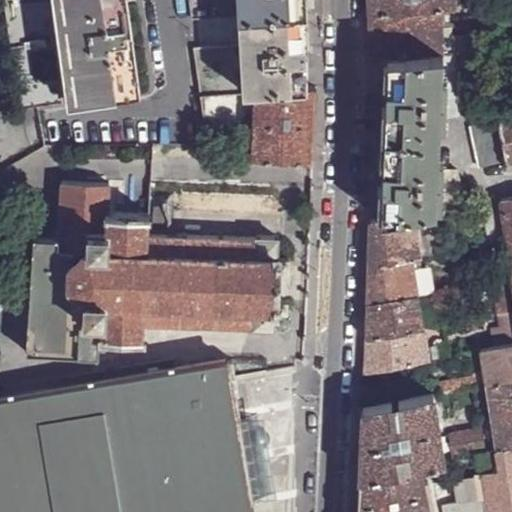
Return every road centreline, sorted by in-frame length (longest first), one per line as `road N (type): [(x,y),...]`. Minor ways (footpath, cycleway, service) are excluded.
road 1 (residential): [(346,0),(332,511)]
road 2 (residential): [(57,122),(156,116),(177,99),(162,0)]
